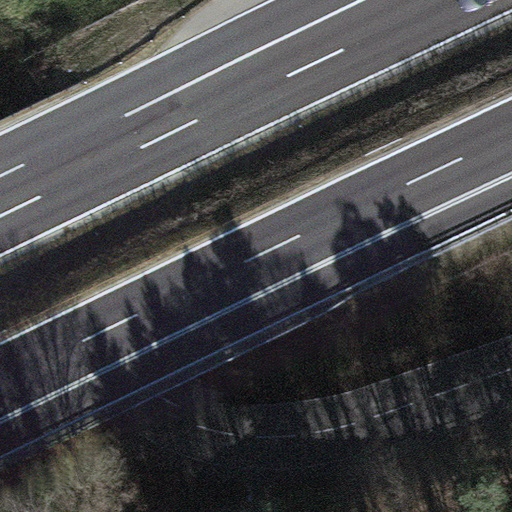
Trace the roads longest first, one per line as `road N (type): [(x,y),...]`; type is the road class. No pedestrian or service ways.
road 1 (residential): [(511,375),(297,436),(243,438),(147,405),(102,368),(0,243)]
road 2 (motorway): [(0,385),(511,139)]
road 3 (motorway): [(427,0),(125,138)]
road 4 (motorway): [(380,0),(125,138)]
road 5 (motorway): [(125,138),(0,198)]
